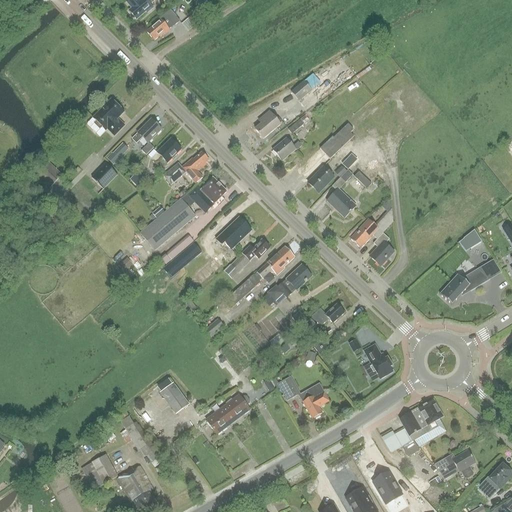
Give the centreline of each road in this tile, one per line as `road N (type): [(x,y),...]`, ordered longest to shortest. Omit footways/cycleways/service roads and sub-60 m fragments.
road 1 (secondary): [(422,346),(70,0)]
road 2 (secondary): [(204,511),(346,430),(421,374)]
road 3 (residential): [(404,259),(465,211),(463,151),(511,106)]
road 4 (track): [(139,69),(244,0)]
